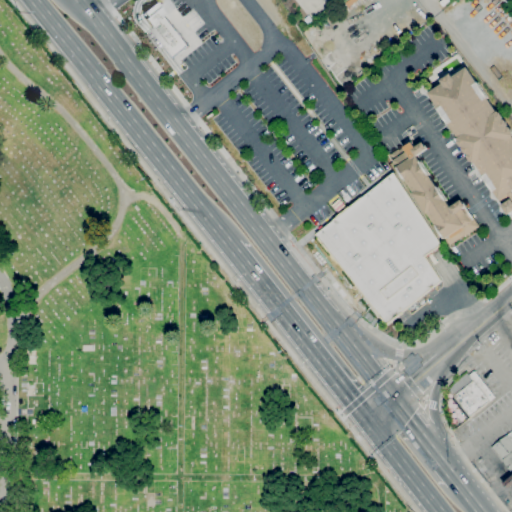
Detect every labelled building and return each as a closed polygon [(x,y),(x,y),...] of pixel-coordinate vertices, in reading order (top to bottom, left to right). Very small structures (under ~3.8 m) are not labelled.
[(233,0),(274,0),(308,51),(275,73),(228,4),(233,0)] [(172,58),(142,19),(144,17),(140,12),(153,2),(157,7),(157,6),(188,46),(172,58)] [(511,213),(509,215),(502,205),(504,204),(500,199),(499,199),(494,191),(494,192),(483,176),(484,176),(475,162),(473,163),(472,161),(471,162),(457,141),(458,141),(457,139),(458,138),(449,124),(448,124),(438,109),(439,109),(429,93),(443,84),(441,80),(451,74),(453,77),(467,68),(477,83),(478,82),(488,98),(497,112),(498,111),(499,113),(500,112),(511,130),(511,213)] [(449,246),(445,239),(444,239),(435,225),(436,225),(428,213),(427,214),(413,194),(414,193),(406,181),(406,182),(396,168),(397,167),(392,161),(394,160),(390,155),(398,149),(399,151),(404,147),(412,142),(416,147),(423,142),(427,149),(417,156),(420,162),(421,161),(430,174),(429,175),(437,187),(438,186),(447,200),(447,201),(451,207),(462,200),(465,206),(473,219),(474,218),(479,227),(464,237),(463,236),(449,246)] [(322,233),(396,176),(441,246),(425,255),(442,280),(389,321),(322,233)] [(447,398),(455,383),(468,373),(469,375),(470,375),(468,373),(469,372),(471,374),(474,371),(495,397),(489,401),(469,417),(470,418),(467,420),(455,405),(454,406),(447,398)] [(511,471),(511,472),(491,447),(511,432),(511,433),(511,471)]
